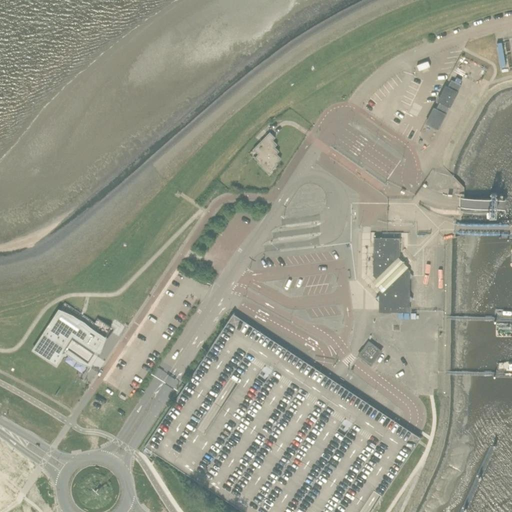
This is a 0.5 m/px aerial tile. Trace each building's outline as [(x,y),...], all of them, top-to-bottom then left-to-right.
[(437,129),(449,106),(457,91),(461,85),(451,79),(427,124),(437,129)] [(267,171),(281,158),(276,153),(279,151),(274,146),(277,144),(272,140),(275,137),(269,132),(253,149),(258,154),(254,158),(258,161),(257,162),(268,173),(267,171)] [(408,280),(413,275),(406,268),(404,269),(394,260),(395,259),(395,241),(375,240),(375,235),(374,235),(373,274),(386,287),(375,298),(380,302),(380,308),(380,310),(382,310),(408,310),(408,303),(413,298),(408,293),(408,280)] [(59,309),(33,349),(55,363),(60,355),(82,370),(111,326),(97,317),(89,329),(59,309)] [(421,436),(411,429),(327,373),(320,368),(233,311),(144,446),(141,450),(149,456),(152,451),(159,456),(244,511),(369,511),(406,457),(421,436)] [(370,365),(381,350),(368,340),(358,354),(367,361),(367,362),(370,365)]
